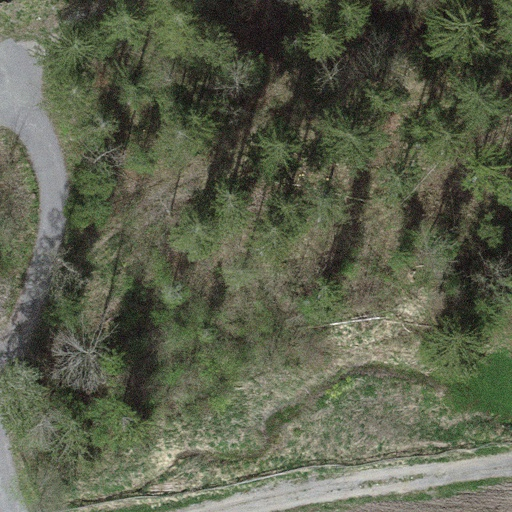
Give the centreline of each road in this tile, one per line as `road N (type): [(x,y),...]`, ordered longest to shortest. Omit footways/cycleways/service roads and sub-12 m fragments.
road 1 (track): [(16,511),(2,423),(24,266),(32,103)]
road 2 (track): [(511,461),(214,511)]
